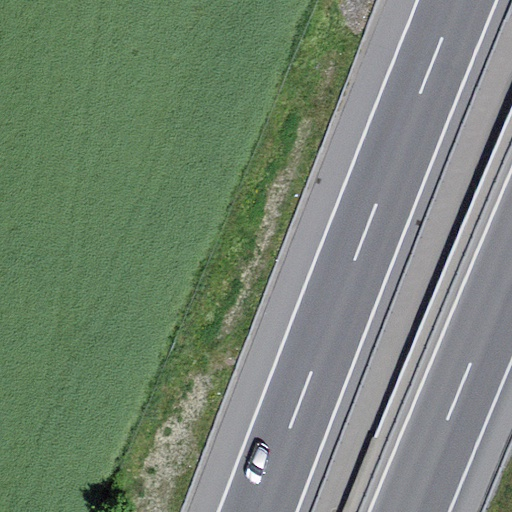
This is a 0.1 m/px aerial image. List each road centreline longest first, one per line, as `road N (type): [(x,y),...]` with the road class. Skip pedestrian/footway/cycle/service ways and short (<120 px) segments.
road 1 (motorway): [(461,0),(261,511)]
road 2 (motorway): [(413,511),(511,267)]
